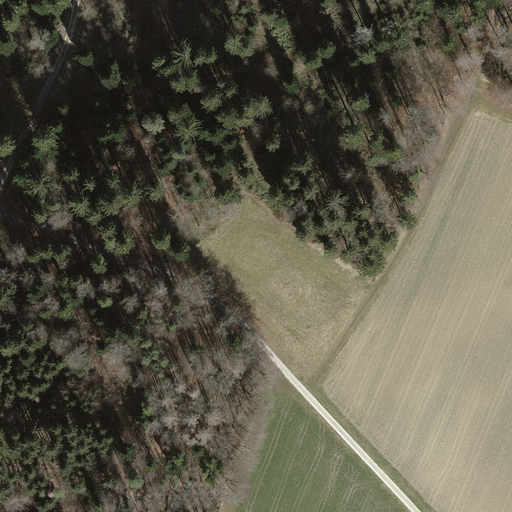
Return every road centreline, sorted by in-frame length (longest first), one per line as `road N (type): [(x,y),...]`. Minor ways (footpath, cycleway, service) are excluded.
road 1 (track): [(304,393),(379,285),(428,192),(498,0)]
road 2 (track): [(0,219),(186,280),(304,393)]
road 3 (track): [(76,0),(58,66),(0,184)]
road 4 (track): [(304,393),(414,511)]
